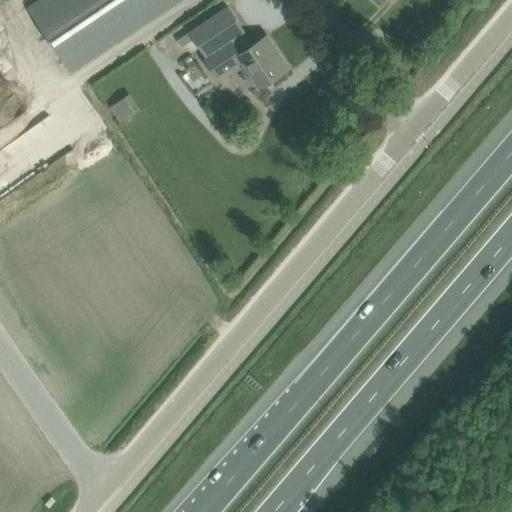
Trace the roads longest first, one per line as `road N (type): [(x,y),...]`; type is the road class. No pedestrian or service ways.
road 1 (unclassified): [(85,511),(407,129)]
road 2 (motorway): [(511,151),(202,511)]
road 3 (motorway): [(274,511),(511,235)]
road 4 (residential): [(407,129),(311,0)]
road 5 (unclassified): [(407,129),(511,16)]
